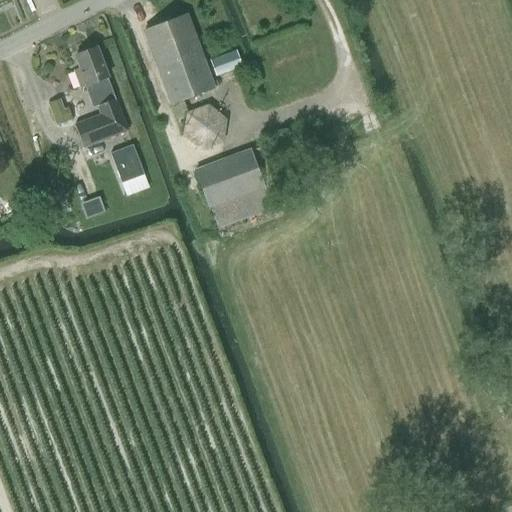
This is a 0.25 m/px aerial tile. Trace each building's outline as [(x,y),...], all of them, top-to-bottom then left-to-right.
[(170,105),(213,89),(186,17),(143,33),(170,105)] [(75,58),(80,70),(74,73),(80,88),(89,85),(100,115),(74,125),(83,148),(126,131),(106,78),(108,77),(97,49),(75,58)] [(236,50),(209,61),(215,76),(242,66),(236,50)] [(200,152),(223,144),(227,120),(208,104),(185,113),(182,137),(200,152)] [(132,145),(110,154),(121,184),(143,175),(132,145)] [(259,149),(250,152),(258,175),(268,171),(259,149)] [(210,210),(264,189),(258,175),(250,152),(195,173),(210,210)]
